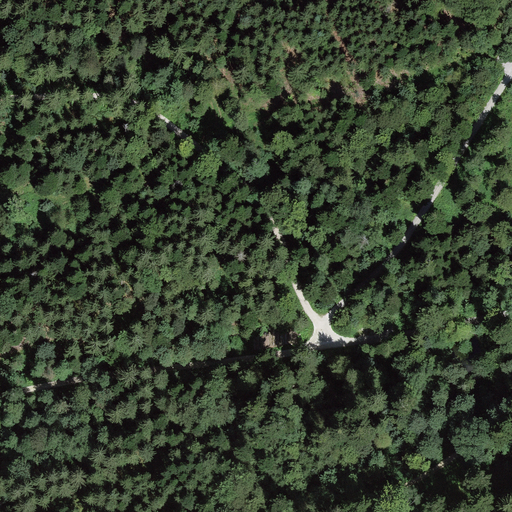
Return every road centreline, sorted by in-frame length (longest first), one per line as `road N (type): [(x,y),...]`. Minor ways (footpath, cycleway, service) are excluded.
road 1 (track): [(0,98),(105,94),(149,111),(239,179),(270,215),(322,336)]
road 2 (track): [(322,336),(315,347),(0,397)]
road 3 (track): [(511,67),(383,267),(333,309),(322,336)]
road 4 (track): [(337,511),(425,476),(511,404)]
road 5 (track): [(315,347),(409,338),(511,313)]
